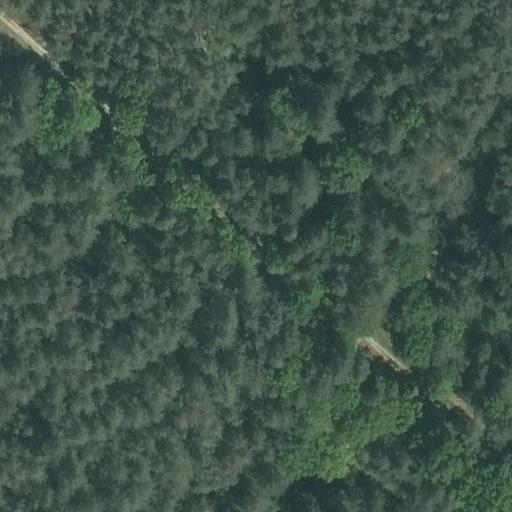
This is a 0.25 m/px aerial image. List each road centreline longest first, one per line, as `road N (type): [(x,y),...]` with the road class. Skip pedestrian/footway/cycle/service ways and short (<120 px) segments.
road 1 (track): [(0,14),(362,337)]
road 2 (track): [(362,337),(511,106)]
road 3 (track): [(362,337),(252,511)]
road 4 (track): [(362,337),(511,466)]
